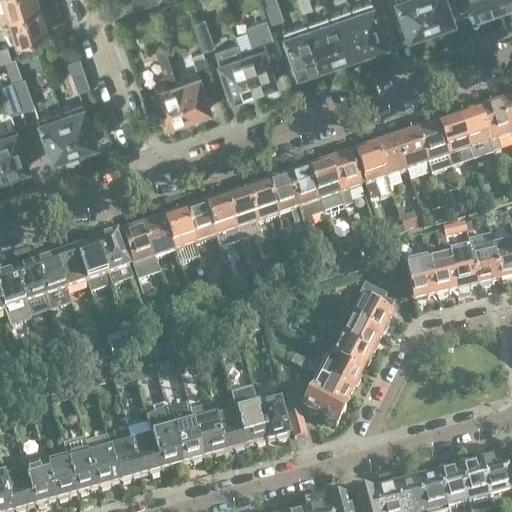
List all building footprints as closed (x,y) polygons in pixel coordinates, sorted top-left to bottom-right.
[(8,16),(40,5),(38,0),(3,0),(5,6),(0,7),(0,13),(2,18),(8,16)] [(115,16),(133,11),(159,2),(157,0),(126,0),(111,5),(115,16)] [(277,0),(264,0),(272,21),(283,18),(277,0)] [(309,0),(298,0),(303,11),(312,8),(309,0)] [(372,0),(350,8),(365,50),(367,49),(367,51),(370,53),(376,51),(377,48),(377,46),(387,43),(372,0)] [(432,27),(422,0),(397,0),(409,35),(420,31),(420,33),(423,35),(430,32),(431,29),(430,28),(432,27)] [(447,0),(422,0),(432,27),(434,27),(434,28),(437,30),(443,28),(444,25),(444,23),(454,20),(447,0)] [(500,6),(497,0),(472,0),(477,14),(488,10),(490,11),(497,9),(498,7),(500,6)] [(48,31),(40,5),(8,16),(16,41),(48,31)] [(328,15),(343,58),(345,57),(345,59),(348,60),(355,58),(356,55),(355,53),(365,50),(350,8),(328,15)] [(328,15),(307,22),(321,65),(330,62),(331,64),(334,65),(341,63),(342,60),(341,58),(343,58),(328,15)] [(203,50),(214,46),(205,18),(194,22),(203,50)] [(252,44),(241,48),(255,89),(257,88),(257,89),(260,91),(266,89),(267,85),(267,84),(276,81),(268,59),(280,55),(267,18),(257,22),(255,23),(254,23),(252,25),(251,26),(250,28),(250,29),(249,30),(249,33),(249,35),(250,36),(252,44)] [(321,65),(307,22),(284,30),(298,73),(309,69),(309,71),(312,73),(319,71),(320,68),(319,66),(321,65)] [(178,81),(177,81),(164,44),(155,47),(168,84),(154,89),(166,123),(190,115),(178,81)] [(11,59),(11,58),(7,46),(0,47),(0,62),(5,61),(11,59)] [(255,89),(241,48),(217,56),(231,97),(241,94),(244,97),(251,94),(252,91),(251,90),(255,89)] [(199,74),(178,81),(190,115),(211,108),(204,85),(214,81),(204,53),(193,57),(199,74)] [(15,57),(11,59),(5,61),(12,81),(13,81),(23,109),(34,105),(25,77),(22,78),(15,57)] [(90,86),(80,58),(69,62),(79,90),(90,86)] [(11,113),(23,109),(13,81),(12,81),(2,85),(11,113)] [(82,100),(60,108),(75,150),(77,150),(78,151),(80,153),(87,151),(88,148),(87,146),(97,143),(82,100)] [(501,106),(499,107),(510,140),(511,138),(511,102),(511,103),(508,101),(502,103),(501,106)] [(488,111),(478,114),(492,155),(500,152),(498,144),(510,140),(499,107),(497,108),(495,105),(488,107),(488,111)] [(75,150),(60,108),(38,116),(52,158),(63,154),(63,156),(65,158),(72,155),(73,153),(73,151),(75,150)] [(460,121),(458,121),(469,154),(481,149),(491,178),(500,176),(492,155),(478,114),(470,117),(467,115),(460,117),(460,121)] [(446,125),(437,128),(448,161),(469,154),(458,121),(456,122),(453,120),(447,122),(446,125)] [(0,133),(0,153),(7,174),(9,173),(10,175),(12,176),(19,174),(20,171),(19,170),(30,166),(15,123),(4,127),(6,132),(0,133)] [(419,135),(416,136),(427,168),(448,161),(437,128),(428,132),(425,129),(419,131),(419,135)] [(405,140),(396,143),(407,175),(427,168),(416,136),(415,136),(412,134),(405,136),(405,140)] [(377,149),(375,150),(386,182),(407,175),(396,143),(387,146),(384,144),(377,146),(377,149)] [(386,182),(375,150),(373,151),(370,148),(364,150),(364,153),(354,157),(369,202),(378,199),(374,186),(386,182)] [(349,201),(363,196),(350,158),(347,159),(345,157),(338,159),(337,162),(329,166),(340,198),(344,209),(351,207),(349,201)] [(308,173),(318,205),(340,198),(329,166),(319,169),(317,167),(311,169),(310,172),(308,173)] [(318,205),(308,173),(306,174),(303,171),(297,174),(296,177),(287,180),(301,224),(304,231),(312,228),(310,221),(322,216),(318,205)] [(301,224),(287,180),(278,183),(275,181),(269,183),(268,187),(266,187),(277,219),(290,215),(294,227),(301,224)] [(277,219),(266,187),(264,188),(262,186),(256,188),(255,191),(245,194),(257,226),(277,219)] [(485,209),(482,200),(479,191),(467,195),(474,213),(485,209)] [(503,193),(482,200),(485,209),(507,202),(503,193)] [(264,246),(257,226),(245,194),(237,197),(234,196),(228,198),(227,201),(225,202),(236,234),(240,245),(252,240),(255,249),(264,246)] [(236,234),(225,202),(223,202),(220,200),(214,202),(214,205),(205,208),(216,241),(236,234)] [(461,205),(450,209),(454,219),(465,215),(461,205)] [(216,241),(205,208),(195,212),(193,210),(186,212),(186,215),(183,216),(192,241),(194,248),(216,241)] [(432,213),(435,225),(445,223),(442,210),(432,213)] [(192,241),(183,216),(182,216),(179,214),(173,217),(172,220),(162,223),(168,241),(173,255),(178,268),(198,261),(194,248),(192,241)] [(398,220),(402,233),(403,235),(417,230),(412,215),(398,220)] [(484,219),(487,229),(494,228),(491,217),(484,219)] [(388,238),(402,233),(398,220),(384,225),(388,238)] [(173,255),(168,241),(162,223),(154,226),(151,224),(145,226),(144,229),(142,230),(146,241),(153,262),(173,255)] [(464,235),(462,225),(443,230),(443,231),(443,233),(445,240),(464,235)] [(146,241),(142,230),(141,230),(138,228),(132,231),(131,234),(121,237),(132,270),(137,283),(143,302),(153,299),(147,281),(158,278),(153,262),(146,241)] [(119,241),(117,237),(114,238),(112,235),(105,238),(105,241),(95,244),(96,246),(110,288),(111,290),(132,282),(128,272),(119,241)] [(490,251),(498,284),(499,284),(501,285),(509,284),(510,282),(511,281),(511,244),(511,242),(501,244),(502,248),(490,251)] [(76,253),(87,286),(90,296),(110,288),(96,246),(87,249),(85,247),(79,250),(78,252),(76,253)] [(385,263),(379,246),(367,249),(373,267),(385,263)] [(469,256),(477,289),(478,289),(480,291),(488,289),(489,286),(498,284),(490,251),(490,247),(479,250),(480,253),(469,256)] [(64,257),(55,260),(66,293),(87,286),(76,253),(74,254),(72,252),(65,254),(64,257)] [(448,261),(456,294),(458,294),(459,295),(467,294),(468,291),(477,289),(469,256),(468,252),(458,254),(459,258),(448,261)] [(427,265),(435,299),(436,299),(438,300),(445,299),(446,296),(456,294),(448,261),(447,257),(437,259),(437,263),(427,265)] [(34,267),(45,300),(50,313),(70,306),(66,293),(55,260),(45,263),(43,261),(37,263),(36,267),(34,267)] [(322,285),(344,278),(339,262),(328,265),(327,262),(316,266),(322,285)] [(405,271),(412,304),(415,304),(416,305),(424,304),(425,301),(435,299),(427,265),(426,262),(415,264),(416,268),(405,271)] [(23,272),(13,275),(25,307),(45,300),(34,267),(32,268),(30,266),(24,268),(23,272)] [(306,266),(294,270),(302,291),(313,287),(306,266)] [(290,271),(273,277),(281,299),(299,293),(290,271)] [(0,303),(4,315),(25,307),(13,275),(5,278),(2,276),(0,276),(0,303)] [(356,311),(351,321),(381,337),(382,336),(384,335),(388,328),(386,327),(391,318),(386,315),(391,305),(383,301),(386,297),(363,285),(351,309),(356,311)] [(262,309),(273,306),(275,305),(275,304),(270,290),(258,295),(262,309)] [(256,291),(235,298),(241,315),(261,308),(256,291)] [(241,315),(235,298),(215,305),(220,322),(241,315)] [(289,300),(275,304),(275,305),(273,306),(288,314),(293,313),(296,307),(294,301),(289,300)] [(273,306),(263,326),(279,334),(289,314),(273,306)] [(204,326),(216,322),(214,314),(202,318),(204,326)] [(195,316),(174,323),(178,334),(198,327),(195,316)] [(255,318),(234,324),(238,339),(259,333),(255,318)] [(345,331),(340,341),(371,357),(371,356),(374,355),(378,348),(377,346),(381,337),(351,321),(347,319),(342,329),(345,331)] [(19,324),(9,327),(15,343),(24,340),(19,324)] [(148,328),(126,336),(131,352),(154,345),(148,328)] [(125,332),(105,339),(112,359),(131,352),(126,336),(125,332)] [(320,355),(330,361),(360,377),(365,369),(367,368),(371,361),(370,359),(371,357),(340,341),(330,336),(320,355)] [(91,366),(104,362),(98,345),(85,350),(91,366)] [(170,345),(150,352),(155,367),(175,361),(170,345)] [(91,366),(85,350),(65,356),(70,373),(91,366)] [(144,355),(127,361),(131,373),(132,373),(148,368),(144,355)] [(310,366),(294,357),(290,365),(306,374),(310,366)] [(70,374),(65,358),(44,364),(46,369),(50,381),(70,374)] [(127,361),(108,366),(114,390),(136,384),(132,373),(131,373),(127,361)] [(321,370),(316,379),(350,397),(355,388),(357,387),(361,380),(360,379),(360,377),(330,361),(324,371),(321,370)] [(33,387),(50,381),(46,369),(29,375),(33,387)] [(19,372),(1,378),(3,385),(7,395),(25,389),(19,372)] [(303,385),(294,401),(306,407),(304,412),(336,429),(346,410),(344,408),(350,397),(316,379),(311,389),(303,385)] [(54,383),(44,386),(48,401),(55,399),(54,396),(61,394),(59,387),(55,388),(54,383)] [(235,417),(244,450),(255,447),(258,449),(264,447),(264,444),(266,444),(257,411),(252,391),(239,395),(237,388),(228,390),(235,417)] [(31,418),(46,413),(40,390),(25,394),(31,418)] [(10,424),(31,418),(23,395),(3,401),(10,424)] [(257,411),(266,444),(266,446),(277,442),(279,445),(286,442),(286,440),(289,439),(279,405),(257,411)] [(190,413),(203,461),(213,459),(215,460),(222,459),(223,456),(224,456),(214,423),(211,411),(210,407),(190,413)] [(167,416),(181,467),(191,465),(194,467),(201,465),(201,462),(203,461),(190,413),(188,409),(167,416)] [(288,416),(294,440),(307,437),(300,413),(288,416)] [(214,423),(224,456),(233,453),(236,455),(243,453),(244,450),(235,417),(214,423)] [(151,441),(160,474),(170,471),(172,473),(180,471),(180,468),(181,467),(172,435),(151,441)] [(131,447),(140,480),(149,477),(152,479),(158,477),(159,474),(160,474),(151,441),(131,447)] [(110,452),(119,485),(121,485),(123,486),(130,484),(131,482),(140,480),(131,447),(110,452)] [(87,459),(97,491),(99,491),(102,492),(109,490),(110,488),(119,485),(110,452),(87,459)] [(511,455),(510,455),(504,456),(501,459),(502,460),(510,492),(511,492),(511,455)] [(66,465),(75,498),(78,497),(81,498),(87,496),(88,494),(97,491),(87,459),(66,465)] [(489,498),(510,492),(502,460),(492,462),(489,461),(483,463),(482,465),(480,466),(489,498)] [(45,470),(55,503),(57,503),(59,504),(66,503),(67,500),(75,498),(66,465),(45,470)] [(461,471),(459,472),(468,504),(489,498),(480,466),(471,468),(468,467),(462,469),(461,471)] [(25,476),(34,509),(36,508),(38,510),(45,508),(46,506),(55,503),(45,470),(25,476)] [(468,504),(459,472),(449,475),(447,473),(441,475),(439,478),(438,478),(447,510),(468,504)] [(0,511),(10,511),(2,482),(0,473),(0,511)] [(2,482),(10,511),(25,511),(34,509),(25,476),(2,482)] [(446,511),(447,510),(438,478),(436,479),(433,477),(427,479),(425,481),(416,484),(424,511),(446,511)] [(404,487),(395,490),(401,511),(424,511),(416,484),(404,487)] [(401,511),(395,490),(394,490),(383,493),(374,496),(377,511),(401,511)] [(355,511),(377,511),(374,496),(373,496),(373,495),(372,496),(369,494),(363,496),(362,498),(352,501),(355,511)] [(350,511),(348,502),(338,505),(336,503),(329,505),(328,508),(326,508),(326,509),(326,511),(350,511)]
